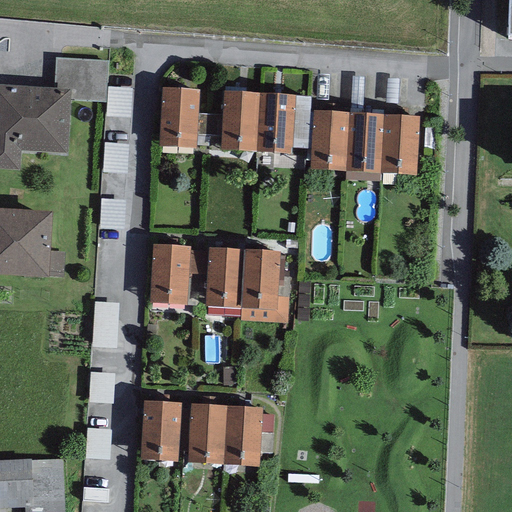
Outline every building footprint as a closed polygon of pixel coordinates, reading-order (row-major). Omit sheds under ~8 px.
[(68,87),(0,82),(0,165),(21,167),(22,150),(64,152),(68,87)] [(200,85),(162,84),(160,143),(197,144),(200,85)] [(260,91),(224,90),(221,146),(258,148),(260,91)] [(295,92),(260,91),(258,148),(293,149),(295,92)] [(110,93),(109,123),(134,123),(135,93),(110,93)] [(349,109),(315,108),(312,162),(346,164),(349,109)] [(383,111),(349,109),(346,164),(346,177),(380,179),(380,169),(383,111)] [(422,113),(383,111),(380,169),(419,171),(422,113)] [(130,179),(129,148),(105,149),(107,180),(130,179)] [(50,210),(0,206),(0,272),(61,277),(63,249),(48,248),(50,210)] [(103,234),(124,234),(124,206),(104,206),(103,234)] [(190,246),(153,244),(150,299),(187,302),(190,246)] [(244,246),(210,245),(207,305),(241,307),(244,246)] [(279,248),(244,246),(241,307),(276,309),(279,248)] [(120,354),(120,308),(96,308),(96,353),(120,354)] [(92,408),(117,409),(118,378),(93,378),(92,408)] [(182,401),(144,398),(140,454),(178,457),(182,401)] [(226,402),(191,402),(189,461),(224,462),(226,402)] [(260,403),(226,402),(224,462),(259,463),(260,403)] [(112,465),(112,434),(90,434),(89,465),(112,465)] [(65,511),(63,460),(0,463),(0,509),(23,509),(23,511),(65,511)]
